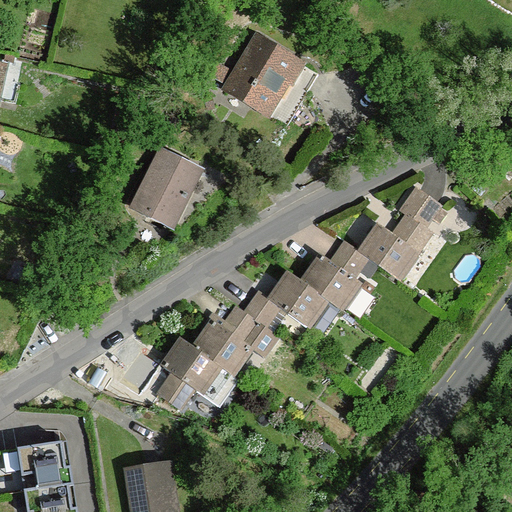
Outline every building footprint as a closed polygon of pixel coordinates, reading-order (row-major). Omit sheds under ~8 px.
[(309,68),(258,36),(223,92),(274,124),(309,68)] [(177,234),(206,172),(161,152),(133,214),(177,234)] [(424,228),(439,209),(417,193),(405,209),(410,213),(393,236),(379,225),(357,254),(341,242),(333,252),(327,260),(317,252),(299,276),(288,268),(267,297),(259,291),(252,301),(243,314),(234,308),(229,316),(222,325),(211,317),(192,344),(180,335),(157,366),(167,373),(160,383),(153,392),(178,412),(192,393),(198,397),(221,368),(231,375),(252,348),(263,357),(278,339),(270,333),(285,314),(310,334),(330,308),(341,317),(380,267),(396,279),(430,233),(424,228)] [(180,511),(174,460),(127,467),(133,511),(180,511)] [(78,511),(72,465),(34,470),(10,474),(15,511),(78,511)]
